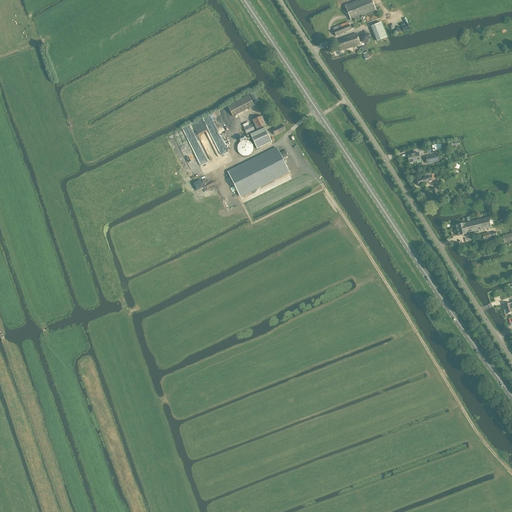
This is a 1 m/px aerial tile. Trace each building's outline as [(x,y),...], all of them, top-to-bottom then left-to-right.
[(351,21),(376,10),(371,0),(359,0),(345,6),(351,21)] [(348,22),(332,28),(336,36),(351,30),(348,22)] [(381,23),(371,26),(377,41),(387,37),(381,23)] [(364,32),(360,37),(361,42),(367,44),(371,40),(369,34),(364,32)] [(357,34),(337,41),(340,51),(360,45),(357,34)] [(248,95),(227,106),(233,117),(254,106),(248,95)] [(262,116),(252,120),(256,130),(266,125),(262,116)] [(252,124),(244,128),(247,135),(251,133),(255,131),(252,124)] [(283,125),(272,130),(274,135),(285,130),(283,125)] [(265,128),(251,135),(255,144),(257,149),(260,148),(272,143),(270,139),(270,137),(265,128)] [(276,147),(228,172),(240,197),(289,173),(282,158),(288,155),(285,151),(280,154),(276,147)] [(419,153),(408,155),(410,163),(421,161),(420,155),(419,153)] [(438,155),(426,157),(428,163),(439,161),(438,155)] [(432,176),(431,173),(425,175),(425,178),(417,181),(419,186),(423,185),(436,180),(434,174),(432,175),(432,176)] [(456,225),(459,236),(491,228),(489,218),(465,223),(456,225)] [(492,242),(491,241),(489,241),(489,239),(491,239),(491,238),(497,236),(496,232),(490,233),(483,234),(486,244),(492,242)] [(506,235),(503,235),(505,243),(511,241),(511,233),(511,234),(506,235)] [(504,310),(506,309),(507,314),(511,312),(511,302),(504,305),(504,306),(503,306),(504,310)]
